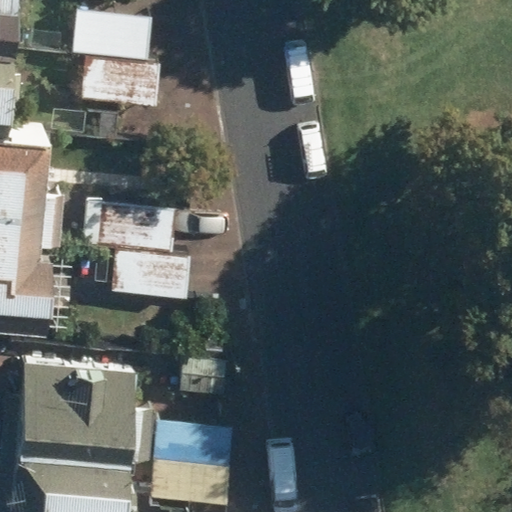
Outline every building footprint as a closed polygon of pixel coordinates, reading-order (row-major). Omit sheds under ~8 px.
[(162,0),(84,0),(82,35),(161,39),(162,0)] [(36,28),(0,25),(0,77),(33,79),(36,28)] [(170,49),(89,45),(87,85),(168,89),(170,49)] [(0,310),(54,314),(57,272),(39,271),(48,158),(0,154),(0,310)] [(202,239),(183,237),(187,191),(112,184),(108,231),(122,232),(119,277),(199,284),(202,239)] [(31,351),(29,420),(135,424),(137,354),(31,351)] [(241,411),(166,407),(162,482),(237,486),(241,411)] [(29,431),(25,506),(140,511),(143,436),(29,431)]
